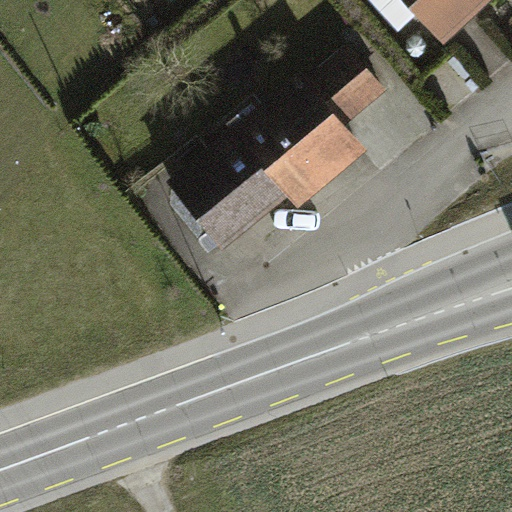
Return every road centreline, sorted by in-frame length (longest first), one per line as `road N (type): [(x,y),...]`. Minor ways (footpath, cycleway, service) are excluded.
road 1 (primary): [(0,471),(373,333)]
road 2 (residential): [(373,333),(346,251),(511,111)]
road 3 (primary): [(373,333),(511,282)]
